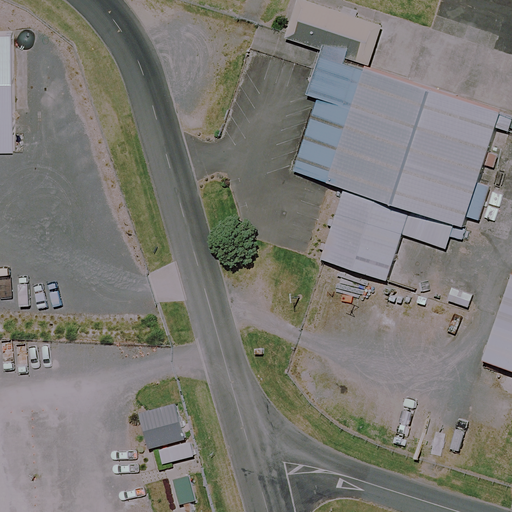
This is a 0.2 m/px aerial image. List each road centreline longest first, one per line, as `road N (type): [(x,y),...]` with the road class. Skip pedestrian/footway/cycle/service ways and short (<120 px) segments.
road 1 (unclassified): [(95,0),(117,25),(155,105),(257,474)]
road 2 (unclassified): [(460,511),(310,469),(257,474)]
